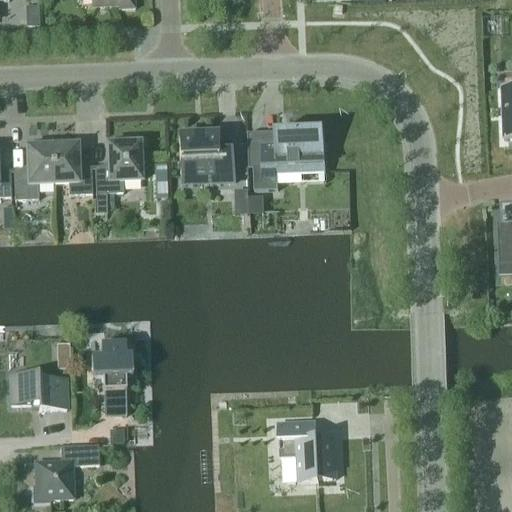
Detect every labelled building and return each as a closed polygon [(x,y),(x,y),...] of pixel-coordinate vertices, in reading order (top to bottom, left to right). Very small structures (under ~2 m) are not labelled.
[(91,0),(92,11),(117,10),(117,12),(135,12),(134,0),(91,0)] [(511,88),(501,89),(503,143),(511,142),(511,88)] [(277,193),(276,172),(324,170),(322,133),(258,135),(260,170),(252,170),(253,194),(277,193)] [(180,179),(214,178),(214,185),(236,184),(235,154),(220,154),(220,137),(178,139),(180,179)] [(138,140),(114,141),(114,142),(109,147),(107,147),(108,172),(94,173),(95,203),(93,203),(94,217),(106,217),(106,197),(123,196),(122,184),(140,184),(139,166),(145,166),(144,146),(138,146),(138,140)] [(28,150),(26,150),(27,175),(13,176),(14,204),(38,203),(37,188),(53,187),(51,143),(33,144),(33,145),(28,150)] [(68,186),(68,198),(92,198),(91,173),(77,173),(76,149),(74,149),(69,144),(69,143),(51,143),(53,187),(68,186)] [(167,185),(166,169),(155,169),(156,186),(167,185)] [(0,201),(11,201),(10,176),(0,176),(0,201)] [(248,216),(259,216),(259,200),(247,201),(248,216)] [(3,219),(12,219),(12,211),(2,212),(3,219)] [(499,225),(497,225),(498,246),(499,245),(500,266),(500,278),(511,277),(511,229),(499,230),(499,225)] [(124,359),(123,347),(101,347),(101,360),(90,360),(91,382),(102,382),(102,394),(103,394),(104,420),(125,419),(124,381),(131,381),(130,359),(124,359)] [(56,359),(57,372),(68,371),(68,358),(56,359)] [(51,376),(9,378),(10,409),(37,408),(38,414),(66,413),(64,382),(51,382),(51,376)] [(318,483),(335,482),(334,441),(315,442),(315,426),(278,427),(279,461),(297,460),(298,486),(318,485),(318,483)] [(121,433),(108,433),(109,446),(122,446),(121,433)] [(72,470),(98,469),(97,448),(59,450),(60,465),(34,466),(35,489),(32,490),(32,507),(50,506),(50,503),(73,502),(72,470)]
